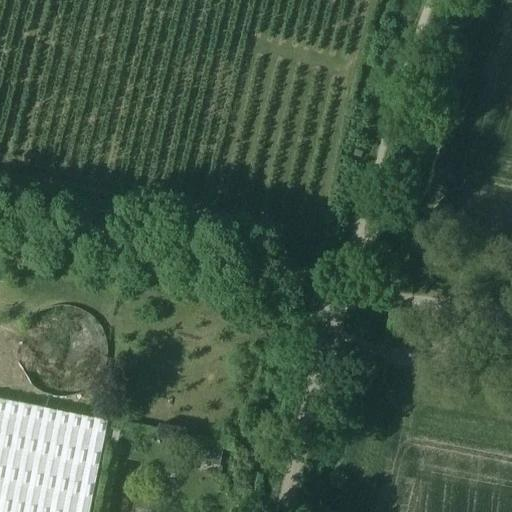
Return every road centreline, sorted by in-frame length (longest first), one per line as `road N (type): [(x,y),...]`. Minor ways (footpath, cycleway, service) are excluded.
road 1 (unclassified): [(341,293),(0,220)]
road 2 (unclassified): [(293,511),(329,346)]
road 3 (unclassified): [(329,346),(409,360),(433,346),(450,311)]
